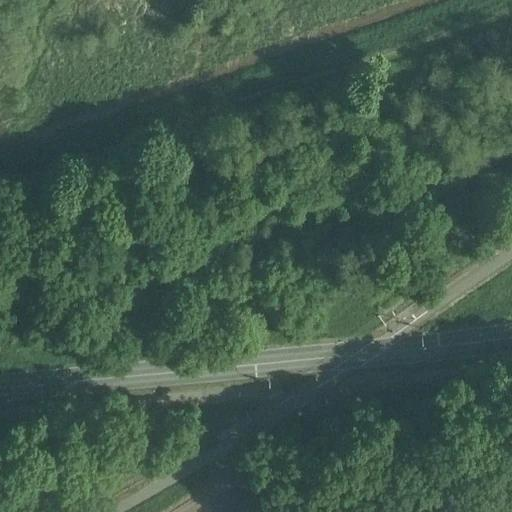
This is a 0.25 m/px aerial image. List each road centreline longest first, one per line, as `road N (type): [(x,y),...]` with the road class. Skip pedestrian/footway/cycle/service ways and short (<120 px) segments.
road 1 (track): [(511,15),(0,192)]
road 2 (primary): [(511,342),(0,389)]
